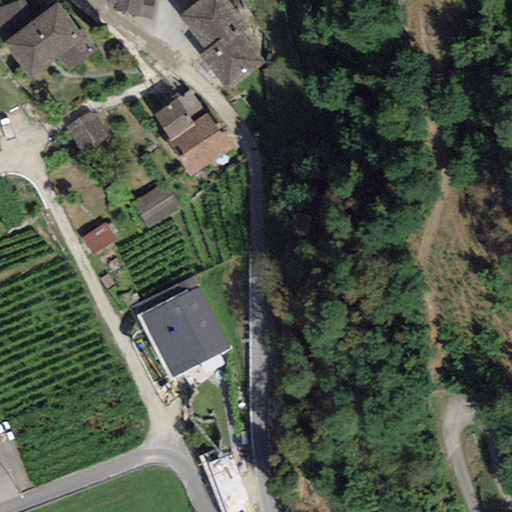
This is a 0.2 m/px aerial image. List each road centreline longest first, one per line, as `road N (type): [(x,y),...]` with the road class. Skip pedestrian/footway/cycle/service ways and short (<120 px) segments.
road 1 (residential): [(80,0),(181,72),(245,132),(257,434),(272,511)]
road 2 (residential): [(208,511),(181,466),(155,456),(1,511)]
road 3 (residential): [(475,511),(451,441),(454,423),(467,415),(492,432),(511,501)]
